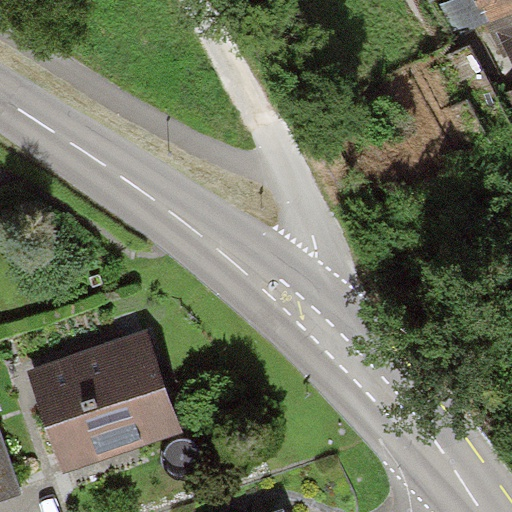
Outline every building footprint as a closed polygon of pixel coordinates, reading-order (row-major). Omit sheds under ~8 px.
[(511,6),(511,0),(460,0),(473,25),(488,18),(511,6)] [(511,6),(488,18),(511,69),(511,6)] [(148,321),(29,362),(64,462),(183,420),(148,321)] [(0,420),(0,492),(23,485),(0,420)] [(236,511),(235,508),(224,511),(288,511),(283,497),(242,511),(236,511)]
